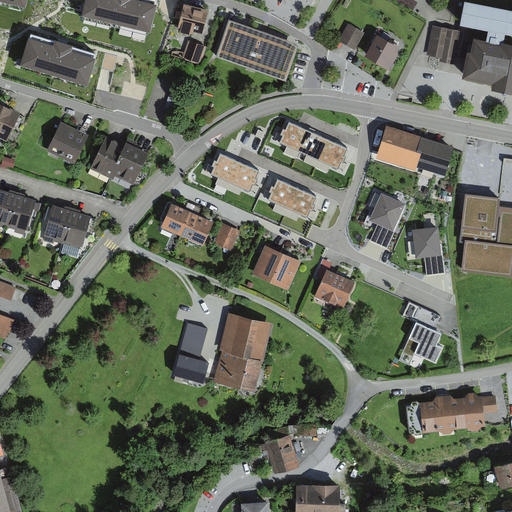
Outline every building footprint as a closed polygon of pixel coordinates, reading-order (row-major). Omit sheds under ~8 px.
[(0,0),(0,2),(25,9),(26,0),(0,0)] [(152,0),(86,0),(82,17),(149,34),(157,1),(152,0)] [(511,11),(465,3),(461,22),(486,27),(484,40),(468,37),(469,32),(440,26),(435,54),(465,60),(463,74),(493,80),(491,87),(511,91),(511,45),(501,44),(503,31),(511,32),(511,11)] [(210,12),(185,5),(179,26),(182,27),(181,30),(189,33),(190,28),(204,32),(210,12)] [(301,48),(229,24),(219,55),(291,79),(301,48)] [(366,33),(350,24),(341,41),(357,49),(366,33)] [(64,44),(31,34),(21,66),(87,86),(97,54),(64,44)] [(389,43),(376,36),(366,56),(391,68),(402,46),(391,40),(389,43)] [(209,47),(190,41),(185,58),(204,63),(209,47)] [(22,115),(0,104),(0,135),(9,140),(22,115)] [(77,132),(60,123),(48,147),(76,161),(89,136),(78,130),(77,132)] [(346,148),(286,123),(278,142),(338,168),(346,148)] [(430,141),(389,127),(380,155),(418,167),(419,164),(422,165),(430,141)] [(118,142),(106,136),(93,164),(100,167),(98,170),(110,176),(114,169),(127,141),(120,137),(118,142)] [(136,141),(129,137),(127,141),(114,169),(121,172),(119,176),(134,183),(148,152),(134,145),(136,141)] [(456,149),(430,141),(422,165),(426,166),(425,168),(428,169),(429,167),(448,174),(456,149)] [(259,170),(220,154),(212,174),(250,190),(259,170)] [(15,160),(4,157),(2,163),(13,166),(15,160)] [(317,196),(278,180),(270,199),(308,216),(317,196)] [(5,192),(0,190),(0,222),(6,224),(16,193),(8,191),(5,192)] [(23,195),(16,193),(6,224),(18,227),(17,231),(24,233),(29,215),(34,217),(39,202),(24,198),(23,195)] [(511,210),(501,209),(501,201),(462,196),(461,204),(457,247),(461,248),(458,277),(511,283),(511,210)] [(404,206),(382,197),(372,221),(393,231),(404,206)] [(191,213),(171,203),(159,227),(168,232),(170,228),(181,233),(191,213)] [(368,222),(375,208),(366,204),(360,218),(368,222)] [(48,221),(43,239),(50,241),(52,237),(62,240),(71,209),(64,207),(61,209),(48,205),(43,219),(48,221)] [(78,211),(71,209),(62,240),(73,243),(72,247),(80,249),(85,232),(90,233),(94,219),(80,214),(78,211)] [(191,213),(181,233),(192,238),(190,242),(201,247),(213,223),(191,213)] [(242,231),(225,224),(217,243),(234,250),(242,231)] [(437,230),(414,233),(417,259),(440,257),(437,230)] [(301,261),(266,246),(255,272),(289,288),(301,261)] [(354,283),(325,270),(314,292),(323,296),(321,299),(332,304),(334,301),(344,306),(354,283)] [(18,287),(0,279),(0,295),(13,300),(18,287)] [(439,319),(420,310),(400,356),(410,360),(412,356),(433,365),(441,347),(436,345),(440,334),(434,331),(439,319)] [(17,320),(0,313),(0,335),(6,338),(10,339),(17,320)] [(270,322),(227,313),(219,351),(221,351),(259,360),(262,360),(270,322)] [(209,333),(182,325),(176,345),(183,347),(176,372),(205,381),(211,359),(202,356),(209,333)] [(259,360),(221,351),(215,381),(252,390),(259,360)] [(410,405),(406,405),(410,434),(414,433),(417,436),(420,435),(424,434),(426,434),(440,433),(444,435),(451,435),(453,431),(468,430),(472,433),(479,432),(482,428),(485,428),(484,414),(496,413),(494,395),(479,397),(475,393),(468,394),(466,398),(454,399),(451,396),(436,398),(433,402),(420,403),(418,400),(412,401),(410,405)] [(275,425),(275,433),(303,433),(303,434),(318,434),(318,425),(275,425)] [(268,452),(275,474),(300,466),(290,434),(274,439),(277,449),(268,452)] [(261,456),(254,458),(258,472),(265,470),(261,456)] [(511,461),(498,466),(499,469),(490,472),(491,477),(501,474),(504,487),(511,484),(511,461)] [(0,511),(21,511),(11,475),(0,478),(0,511)] [(338,483),(296,484),(296,511),(338,511),(338,510),(347,509),(347,503),(338,503),(338,483)] [(270,511),(269,502),(243,505),(243,511),(270,511)]
